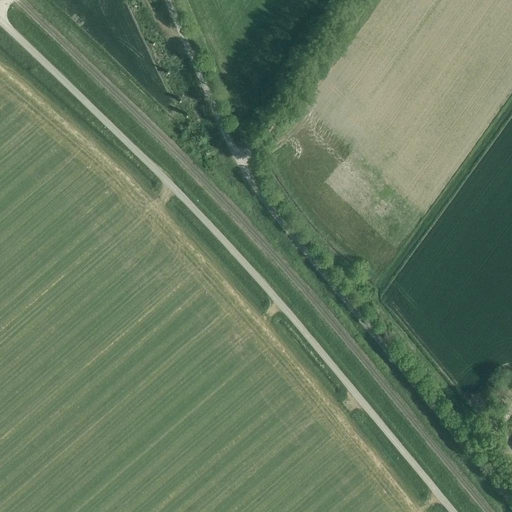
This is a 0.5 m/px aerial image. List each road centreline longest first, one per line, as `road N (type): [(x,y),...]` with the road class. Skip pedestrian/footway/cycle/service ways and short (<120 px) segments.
road 1 (unclassified): [(452,511),(250,269),(0,19)]
road 2 (unclassified): [(166,0),(246,176),(511,502)]
road 3 (track): [(239,163),(349,0)]
